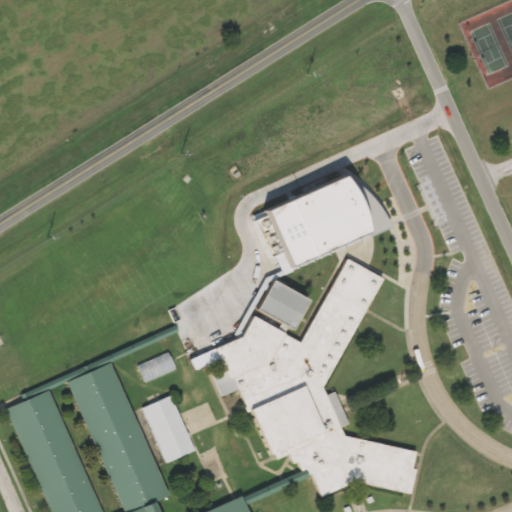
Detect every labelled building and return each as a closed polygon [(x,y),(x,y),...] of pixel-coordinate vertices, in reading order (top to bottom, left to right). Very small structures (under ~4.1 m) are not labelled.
[(256,225),(279,279),(357,247),(356,231),(351,219),(344,205),(333,191),(256,225)] [(274,282),(260,308),(283,321),(278,330),(253,316),(242,335),(214,347),(222,366),(210,371),(221,395),(234,389),(236,392),(239,391),(247,410),(251,408),(270,453),(272,452),(274,457),(288,451),(292,459),(297,457),(301,465),(306,463),(320,494),(353,480),(408,493),(414,468),(409,467),(413,451),(343,434),(340,425),(347,422),(333,390),(325,393),(321,385),(383,277),(345,256),(298,339),(284,331),(288,325),(291,327),(306,300),(274,282)] [(165,351),(136,364),(143,381),(172,368),(165,351)] [(103,511),(48,385),(0,406),(46,511),(246,511),(240,497),(205,511),(157,511),(153,501),(168,494),(109,360),(64,380),(122,511),(103,511)] [(169,394),(141,406),(166,462),(194,449),(169,394)]
